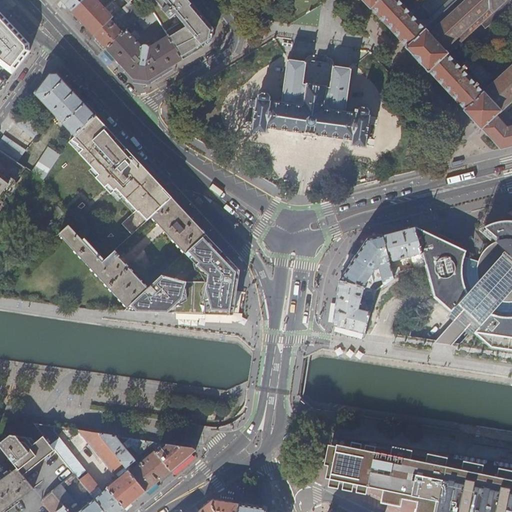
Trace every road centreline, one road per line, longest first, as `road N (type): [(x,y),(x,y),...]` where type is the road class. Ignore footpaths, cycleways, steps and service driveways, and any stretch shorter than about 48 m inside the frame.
road 1 (primary): [(175,506),(260,456),(274,434),(311,246)]
road 2 (primary): [(284,246),(255,430),(175,506)]
road 3 (primary): [(511,164),(296,223)]
road 4 (primary): [(311,246),(360,219),(511,179)]
road 5 (residential): [(132,111),(231,43),(231,27),(209,0)]
road 6 (secondary): [(189,163),(206,189),(284,246)]
road 7 (secondary): [(296,223),(189,163)]
